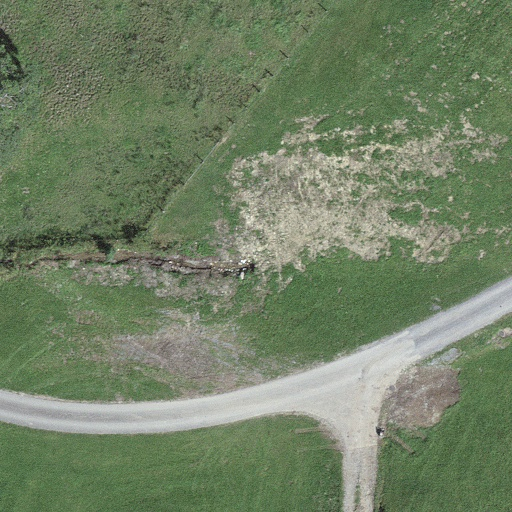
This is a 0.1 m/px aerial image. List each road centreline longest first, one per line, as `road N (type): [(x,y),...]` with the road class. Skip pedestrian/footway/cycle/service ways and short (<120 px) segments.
road 1 (track): [(0,403),(115,420),(254,401),(349,374),(511,296)]
road 2 (track): [(349,374),(351,511)]
